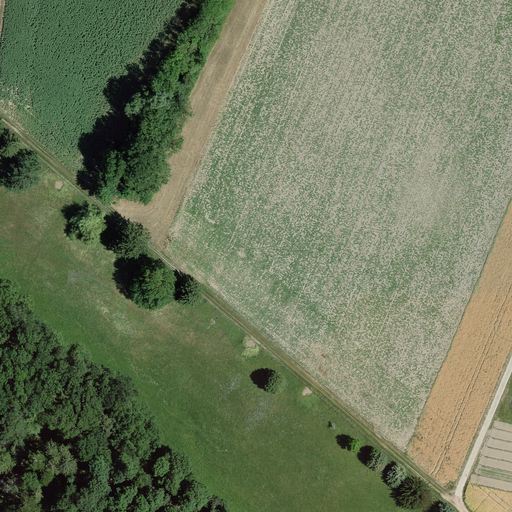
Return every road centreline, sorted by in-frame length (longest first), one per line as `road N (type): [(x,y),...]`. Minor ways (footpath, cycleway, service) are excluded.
road 1 (track): [(0,120),(455,500)]
road 2 (track): [(455,500),(511,366)]
